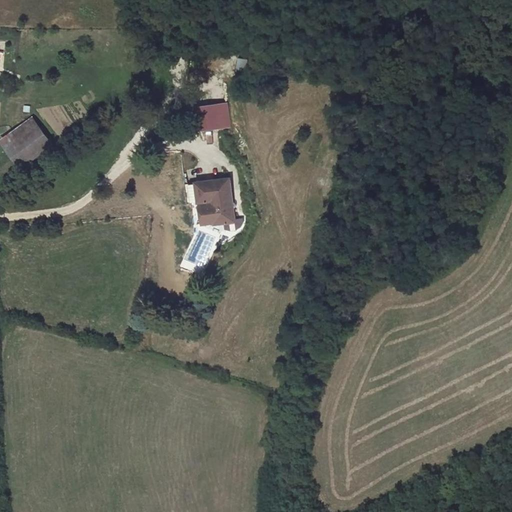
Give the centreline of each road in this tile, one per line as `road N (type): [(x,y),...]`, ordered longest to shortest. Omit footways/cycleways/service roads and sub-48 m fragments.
road 1 (track): [(282,511),(287,447),(424,0)]
road 2 (track): [(0,216),(68,208),(137,155),(159,145),(198,146)]
